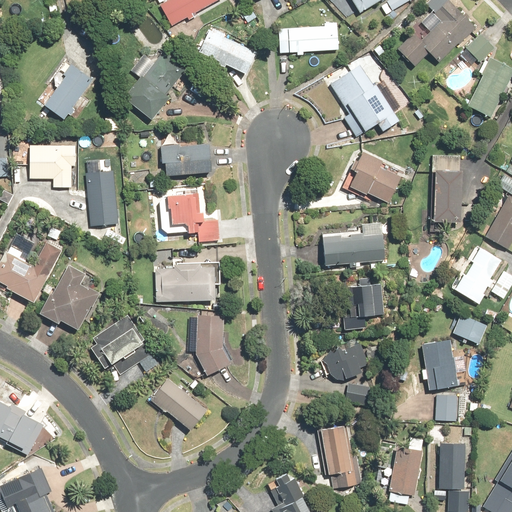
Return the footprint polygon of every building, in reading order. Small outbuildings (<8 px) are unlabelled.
[(167,0),(159,4),(170,25),(217,0),(167,0)] [(350,0),(359,14),(383,0),(350,0)] [(389,0),(386,2),(391,11),(410,0),(389,0)] [(413,35),(396,50),(414,69),(429,55),(437,64),(477,27),(451,0),(429,0),(428,1),(436,10),(434,12),(443,22),(420,43),(413,35)] [(242,13),(247,23),(258,17),(253,7),(242,13)] [(324,26),(277,28),(278,52),(296,52),(297,55),(303,55),(303,51),(338,50),(337,22),(324,23),(324,26)] [(210,27),(198,52),(218,61),(217,64),(225,67),(226,65),(245,74),(256,52),(224,37),(225,34),(210,27)] [(495,48),(480,34),(465,49),(479,64),(495,48)] [(123,97),(151,119),(175,89),(179,92),(194,74),(164,50),(154,62),(144,54),(131,70),(139,77),(123,97)] [(482,76),(466,107),(490,119),(511,76),(511,69),(489,58),(481,75),(482,76)] [(64,75),(43,104),(63,119),(92,79),(69,63),(62,73),(64,75)] [(359,65),(329,84),(348,113),(343,117),(356,136),(377,123),(382,132),(400,121),(376,84),(373,86),(359,65)] [(165,176),(211,171),(208,143),(180,146),(180,144),(159,146),(161,163),(164,162),(165,176)] [(75,145),(29,144),(29,178),(53,179),(53,187),(71,187),(71,166),(75,166),(75,145)] [(382,160),(362,150),(352,170),(356,172),(349,186),(365,194),(366,192),(388,203),(401,176),(379,166),(382,160)] [(460,222),(461,156),(433,156),(432,222),(460,222)] [(7,157),(0,157),(0,176),(8,176),(7,157)] [(113,170),(85,173),(90,226),(118,223),(113,170)] [(511,178),(504,173),(496,186),(509,194),(511,195),(511,178)] [(196,194),(162,198),(160,202),(162,228),(168,233),(191,231),(191,235),(197,234),(198,242),(220,240),(218,221),(207,222),(207,213),(200,214),(198,198),(196,198),(196,194)] [(511,196),(508,195),(484,236),(508,250),(511,243),(511,196)] [(321,236),(324,265),(385,260),(383,231),(381,231),(381,222),(361,224),(362,232),(321,236)] [(5,251),(0,260),(0,281),(7,285),(6,288),(33,302),(62,250),(45,241),(32,265),(5,251)] [(463,274),(454,288),(479,304),(485,295),(483,294),(487,287),(489,288),(493,281),(491,280),(503,261),(480,247),(471,261),(473,262),(465,275),(463,274)] [(154,269),(155,302),(215,300),(214,266),(199,267),(199,263),(173,264),(173,268),(154,269)] [(85,272),(68,264),(53,293),(49,292),(38,313),(58,324),(60,320),(78,329),(90,305),(92,306),(99,292),(88,287),(79,283),(85,272)] [(511,275),(503,270),(491,291),(503,299),(511,284),(511,275)] [(384,314),(381,284),(370,284),(370,277),(359,278),(361,302),(342,303),(344,329),(365,327),(364,316),(384,314)] [(195,354),(206,375),(230,363),(222,348),(224,315),(196,314),(195,354)] [(460,314),(453,333),(479,344),(487,325),(460,314)] [(127,315),(92,337),(96,344),(90,347),(104,368),(112,363),(120,375),(139,362),(145,372),(159,363),(127,315)] [(329,349),(321,360),(325,363),(329,373),(335,379),(344,380),(349,379),(349,377),(362,373),(360,367),(369,364),(362,343),(359,343),(358,341),(351,339),(345,341),(348,347),(341,349),(338,346),(332,352),(329,349)] [(450,339),(421,343),(428,390),(457,386),(450,339)] [(166,411),(190,430),(207,409),(167,377),(149,400),(165,412),(166,411)] [(370,386),(347,382),(344,400),(367,404),(370,386)] [(457,395),(436,394),(434,420),(456,421),(457,395)] [(0,402),(0,440),(28,455),(43,424),(24,415),(26,411),(11,404),(10,407),(0,402)] [(346,424),(316,430),(324,475),(334,473),(337,488),(361,483),(356,455),(352,456),(346,424)] [(437,489),(448,489),(447,511),(468,511),(469,493),(463,492),(463,488),(465,488),(466,442),(438,442),(437,489)] [(395,446),(387,491),(415,496),(422,451),(395,446)] [(511,511),(511,449),(493,479),(497,481),(482,506),(491,511),(511,511)] [(53,511),(45,494),(51,491),(41,468),(0,485),(0,498),(2,497),(6,506),(14,502),(18,511),(53,511)] [(272,511),(311,511),(302,495),(304,494),(294,477),(290,479),(286,473),(275,479),(278,486),(269,490),(277,505),(270,508),(272,511)]
